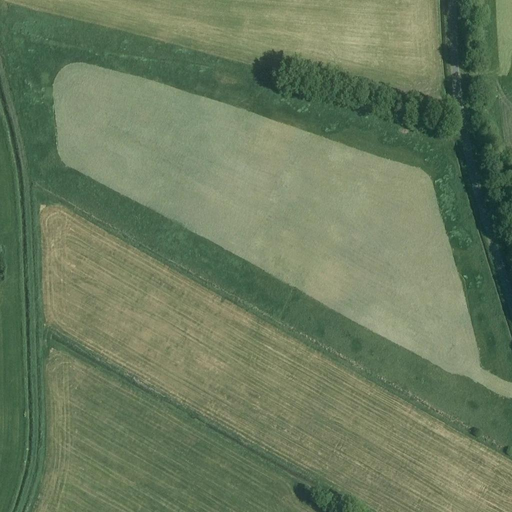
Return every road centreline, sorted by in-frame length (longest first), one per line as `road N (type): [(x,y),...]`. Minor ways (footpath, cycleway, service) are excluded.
road 1 (track): [(20,511),(35,446),(30,245),(22,147),(0,66)]
road 2 (unclassified): [(452,0),(462,127),(511,303)]
